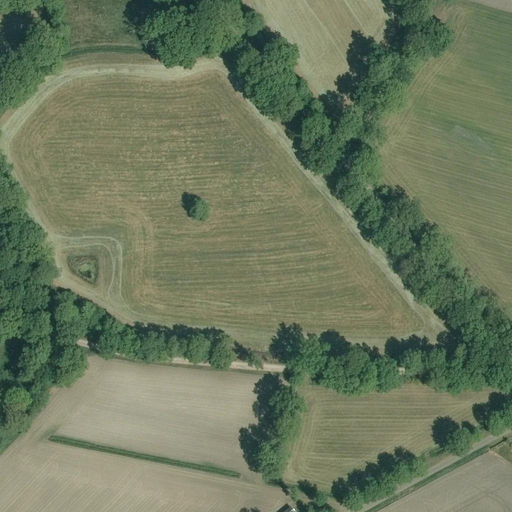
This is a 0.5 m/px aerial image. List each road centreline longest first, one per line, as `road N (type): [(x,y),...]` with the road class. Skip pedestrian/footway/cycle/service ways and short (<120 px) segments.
road 1 (unclassified): [(511,357),(224,0)]
road 2 (unclassified): [(358,511),(511,427)]
